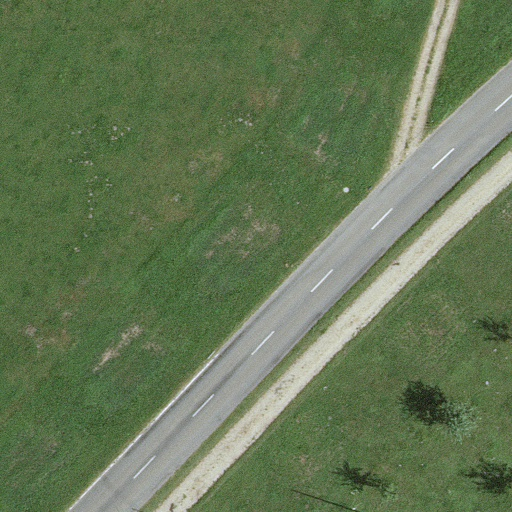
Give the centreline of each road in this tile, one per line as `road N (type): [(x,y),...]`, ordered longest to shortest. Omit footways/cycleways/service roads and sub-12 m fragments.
road 1 (unclassified): [(511,102),(405,196),(101,511)]
road 2 (track): [(405,196),(419,101),(450,0)]
